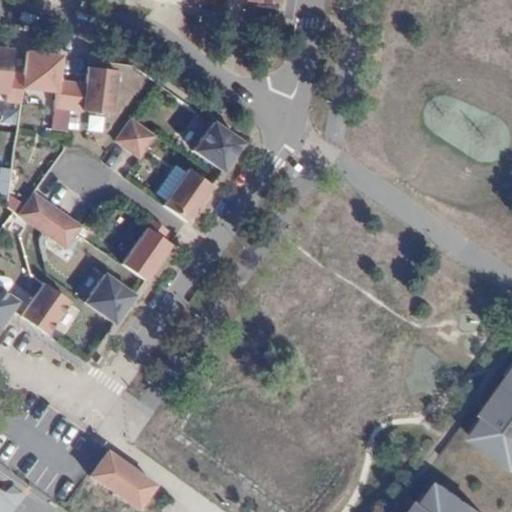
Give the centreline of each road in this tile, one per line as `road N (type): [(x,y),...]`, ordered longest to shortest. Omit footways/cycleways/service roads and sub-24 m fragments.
road 1 (residential): [(86,402),(112,386),(274,160),(286,127)]
road 2 (residential): [(0,13),(139,31),(275,119)]
road 3 (residential): [(275,119),(296,88),(312,0)]
